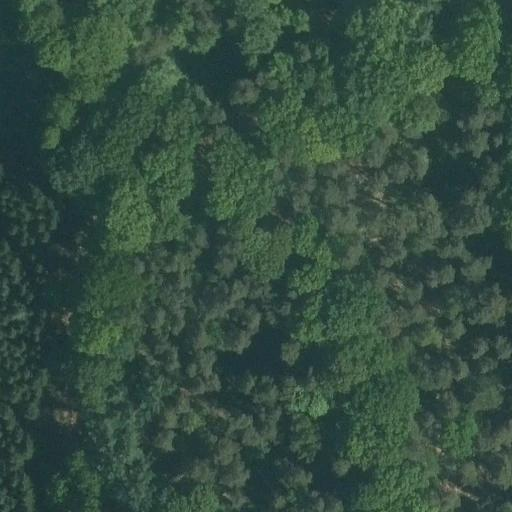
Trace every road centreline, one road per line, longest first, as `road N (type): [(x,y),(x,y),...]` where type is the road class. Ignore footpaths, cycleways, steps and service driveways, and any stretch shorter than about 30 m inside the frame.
road 1 (track): [(511,46),(458,46),(289,108),(216,156),(311,239),(363,339),(371,417),(456,511)]
road 2 (track): [(88,511),(81,360),(117,87),(70,53),(29,0)]
road 3 (track): [(216,156),(117,87)]
